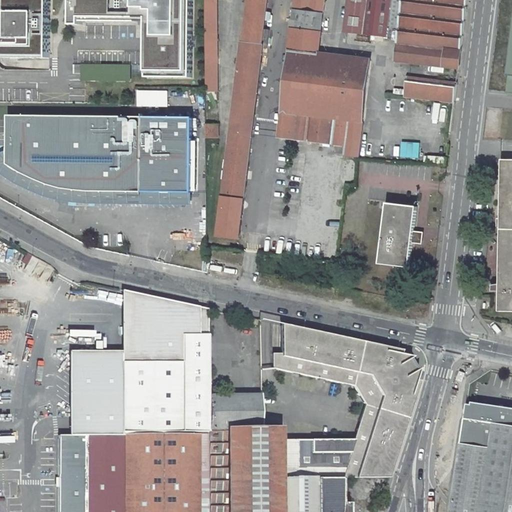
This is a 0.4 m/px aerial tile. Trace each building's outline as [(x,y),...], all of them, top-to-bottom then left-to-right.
[(7,12),(0,11),(0,59),(38,59),(38,55),(50,55),(49,0),(6,0),(6,4),(7,12)] [(147,78),(192,78),(192,0),(72,0),(72,25),(81,25),(82,21),(148,23),(147,78)] [(206,0),(208,92),(219,92),(219,42),(218,42),(217,0),(206,0)] [(248,0),(244,42),(243,42),(218,236),(241,239),(264,48),(268,48),(270,30),(265,30),(268,0),(248,0)] [(319,53),(325,0),(295,0),(289,51),(290,51),(280,138),(345,146),(344,155),(359,157),(371,60),(319,53)] [(395,60),(459,68),(467,0),(348,0),(345,32),(387,37),(388,25),(399,27),(395,60)] [(130,65),(81,64),(81,81),(130,81),(130,65)] [(406,96),(455,102),(457,84),(408,78),(406,96)] [(139,91),(138,106),(169,107),(169,91),(139,91)] [(89,194),(89,192),(193,193),(194,118),(7,116),(6,165),(16,172),(25,177),(34,181),(46,185),(63,189),(77,191),(77,194),(89,194)] [(219,125),(207,125),(207,137),(219,137),(219,125)] [(427,164),(447,165),(448,158),(425,156),(425,161),(427,161),(427,164)] [(511,311),(511,159),(502,159),(499,311),(511,311)] [(417,207),(388,203),(380,264),(410,268),(413,243),(414,231),(417,207)] [(424,232),(414,231),(413,243),(423,244),(424,232)] [(122,362),(208,361),(208,308),(179,302),(158,298),(121,290),(122,351),(69,352),(69,435),(86,435),(122,435),(122,362)] [(354,439),(280,439),(280,478),(316,478),(342,477),(389,477),(422,373),(409,351),(281,324),(281,356),(272,356),(272,368),(354,386),(365,404),(354,439)] [(122,435),(208,435),(208,401),(208,395),(209,395),(208,361),(122,362),(122,435)] [(261,394),(209,395),(208,395),(208,401),(208,435),(209,491),(208,511),(280,511),(280,478),(280,439),(280,427),(262,428),(261,394)] [(511,425),(511,407),(472,401),(472,404),(467,404),(465,418),(495,423),(496,415),(510,417),(508,425),(511,425)] [(508,425),(510,417),(496,415),(495,423),(508,425)] [(465,418),(450,511),(511,511),(511,425),(508,425),(495,423),(465,418)] [(208,511),(209,491),(86,491),(86,436),(86,435),(69,435),(58,435),(57,511),(208,511)] [(86,435),(86,436),(86,491),(209,491),(208,435),(122,435),(86,435)] [(342,477),(316,478),(316,511),(349,511),(349,503),(342,503),(342,477)] [(316,511),(316,478),(280,478),(280,511),(316,511)]
